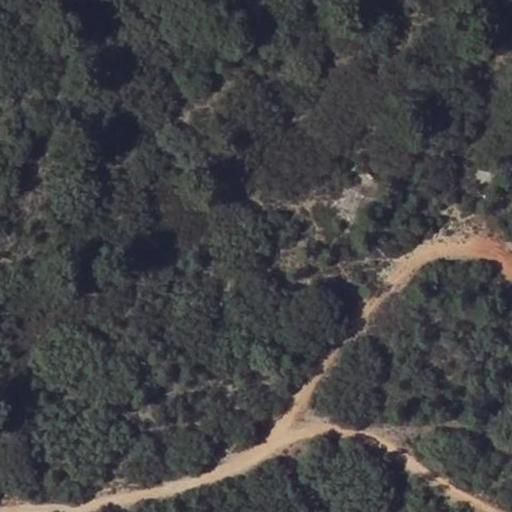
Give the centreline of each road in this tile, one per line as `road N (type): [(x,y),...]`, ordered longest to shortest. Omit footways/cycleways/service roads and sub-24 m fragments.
road 1 (track): [(75,511),(192,483),(266,438),(398,276),(442,246),(477,245),(511,276)]
road 2 (track): [(507,511),(370,433),(320,425),(266,438)]
